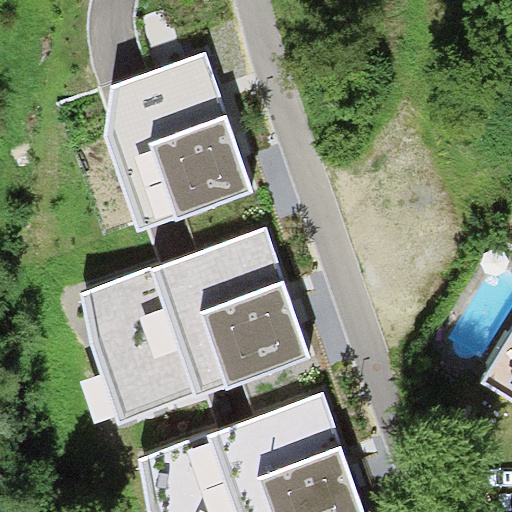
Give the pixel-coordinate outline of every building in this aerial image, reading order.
[(97,133),(133,239),(264,196),(211,42),(107,75),(97,133)] [(318,356),(269,217),(147,260),(195,399),(318,356)] [(117,425),(195,399),(147,260),(75,285),(82,329),(117,425)] [(511,336),(482,387),(511,404),(511,336)] [(375,511),(329,380),(207,423),(237,511),(375,511)] [(149,511),(237,511),(207,423),(135,448),(142,492),(149,511)]
